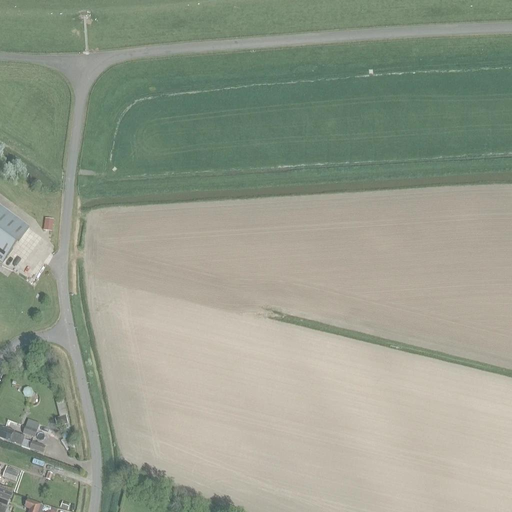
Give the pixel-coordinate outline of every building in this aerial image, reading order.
[(0,262),(3,264),(29,229),(0,206),(0,262)] [(30,280),(30,277),(37,277),(37,265),(17,265),(17,273),(22,273),(22,280),(30,280)] [(24,398),(28,399),(32,397),(33,394),(31,390),(27,389),(24,390),(23,394),(24,398)] [(55,420),(57,428),(68,425),(66,417),(55,420)] [(35,439),(37,431),(26,428),(23,435),(35,439)] [(6,429),(5,431),(0,429),(0,439),(21,447),(24,440),(25,438),(14,433),(14,432),(6,429)] [(65,440),(61,442),(67,452),(71,449),(65,440)] [(32,443),(29,450),(43,455),(45,448),(32,443)] [(3,479),(16,483),(20,472),(7,468),(3,479)] [(73,510),(82,484),(68,479),(59,505),(73,510)] [(5,511),(7,510),(11,499),(0,494),(0,511),(5,511)] [(38,511),(41,505),(28,501),(25,509),(30,511),(29,511),(38,511)]
